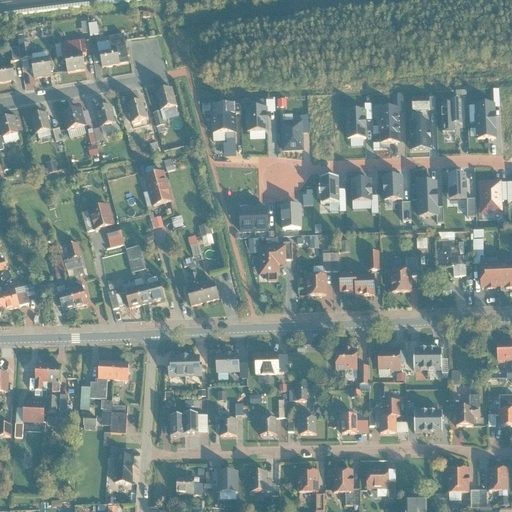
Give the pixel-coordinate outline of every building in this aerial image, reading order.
[(92,38),(101,36),(97,16),(82,19),(84,28),(90,27),(92,38)] [(101,69),(128,65),(124,37),(109,39),(111,53),(99,55),(101,69)] [(67,75),(85,72),(82,56),(87,55),(85,43),(60,47),(62,60),(64,59),(67,75)] [(31,60),(30,46),(19,47),(21,62),(31,60)] [(21,62),(19,47),(10,49),(12,63),(21,62)] [(33,81),(51,78),(48,61),(31,64),(33,81)] [(0,85),(15,83),(12,69),(0,70),(0,85)] [(177,109),(172,91),(155,96),(160,114),(177,109)] [(430,100),(413,101),(414,114),(431,113),(430,100)] [(442,107),(443,134),(457,133),(456,126),(464,126),(463,102),(451,103),(452,107),(442,107)] [(147,121),(143,104),(127,109),(131,125),(147,121)] [(494,123),(493,107),(476,108),(476,124),(494,123)] [(116,127),(111,108),(95,113),(100,130),(101,131),(116,127)] [(236,108),(213,109),(214,136),(237,135),(236,108)] [(268,110),(247,111),(248,134),(250,134),(265,134),(269,133),(268,110)] [(380,111),(381,128),(401,128),(401,111),(380,111)] [(85,129),(81,113),(62,118),(66,134),(68,134),(70,140),(85,136),(83,130),(85,129)] [(368,113),(347,114),(348,141),(369,141),(368,113)] [(51,133),(46,116),(30,120),(34,138),(37,137),(38,142),(51,138),(49,134),(51,133)] [(301,123),(304,123),(304,136),(309,136),(309,118),(301,118),(301,123)] [(19,137),(14,120),(0,123),(0,136),(1,142),(2,141),(4,146),(19,142),(18,137),(19,137)] [(301,123),(283,124),(284,154),(305,153),(304,136),(304,123),(301,123)] [(495,140),(494,123),(476,124),(477,141),(495,140)] [(433,125),(411,126),(412,152),(434,151),(433,125)] [(93,132),(92,127),(86,129),(91,145),(96,144),(93,132)] [(381,128),(381,145),(401,145),(401,128),(381,128)] [(62,142),(59,130),(52,132),(55,144),(62,142)] [(100,130),(93,132),(96,144),(104,142),(101,131),(100,130)] [(237,135),(214,136),(214,144),(228,143),(228,141),(237,141),(237,135)] [(237,159),(237,141),(228,141),(228,143),(228,145),(225,146),(225,159),(237,159)] [(92,156),(101,154),(99,146),(90,148),(92,156)] [(57,162),(49,163),(50,173),(59,172),(57,162)] [(448,174),(448,201),(466,201),(466,199),(465,173),(448,174)] [(168,190),(164,175),(144,180),(148,195),(168,190)] [(404,179),(384,179),(385,203),(405,203),(404,179)] [(340,181),(321,182),(322,205),(341,205),(340,181)] [(372,182),(352,183),(353,204),(373,204),(373,198),(372,182)] [(501,183),(480,183),(481,216),(502,215),(501,183)] [(416,201),(436,201),(435,184),(416,184),(416,201)] [(168,190),(148,195),(152,210),(173,204),(168,190)] [(313,205),(313,191),(306,191),(307,195),(303,195),(304,205),(313,205)] [(475,198),(466,199),(466,201),(466,219),(476,218),(475,198)] [(436,201),(416,201),(417,218),(436,218),(437,217),(436,209),(436,201)] [(412,205),(402,205),(403,223),(413,222),(412,205)] [(115,228),(110,208),(88,213),(93,234),(115,228)] [(302,208),(282,209),(283,232),(303,231),(302,208)] [(256,235),(255,211),(241,212),(242,235),(256,235)] [(269,234),(269,211),(255,211),(256,235),(269,234)] [(163,218),(154,219),(156,229),(165,227),(163,218)] [(175,229),(185,228),(184,218),(174,219),(175,229)] [(201,227),(205,246),(216,244),(212,225),(201,227)] [(124,242),(120,229),(105,233),(109,246),(124,242)] [(482,257),(486,257),(485,231),(474,232),(475,262),(482,262),(482,257)] [(195,257),(203,255),(198,236),(190,238),(195,257)] [(419,240),(419,250),(429,249),(428,239),(419,240)] [(313,250),(321,249),(321,240),(312,241),(313,250)] [(457,242),(435,243),(437,269),(452,268),(452,266),(459,265),(457,242)] [(85,276),(77,245),(67,248),(70,261),(64,263),(69,280),(85,276)] [(281,246),(281,249),(284,249),(284,264),(291,263),(291,245),(281,246)] [(257,250),(258,279),(266,278),(266,286),(277,286),(277,278),(279,278),(278,269),(285,269),(284,264),(284,249),(281,249),(257,250)] [(145,272),(140,250),(126,253),(132,275),(145,272)] [(379,274),(378,255),(367,255),(368,275),(379,274)] [(337,257),(330,258),(330,275),(338,275),(337,257)] [(330,275),(330,258),(322,258),(322,276),(330,275)] [(0,271),(9,269),(7,260),(0,261),(0,271)] [(190,292),(200,289),(195,267),(194,267),(192,260),(182,262),(186,274),(189,274),(192,285),(188,286),(190,292)] [(406,261),(406,272),(410,272),(410,279),(418,279),(418,261),(406,261)] [(511,264),(498,265),(499,291),(504,291),(504,292),(511,292),(511,264)] [(499,291),(498,265),(480,265),(480,292),(485,292),(485,293),(496,293),(496,291),(499,291)] [(392,273),(392,294),(411,294),(410,279),(410,272),(406,272),(392,273)] [(339,296),(354,296),(353,280),(353,276),(338,277),(339,296)] [(325,299),(325,278),(304,279),(304,293),(305,293),(305,300),(325,299)] [(372,298),(371,280),(353,280),(354,296),(354,299),(372,298)] [(87,309),(80,284),(72,286),(74,293),(70,294),(75,312),(87,309)] [(219,304),(215,285),(200,289),(205,307),(219,304)] [(165,303),(160,286),(136,293),(141,309),(165,303)] [(75,312),(70,294),(66,295),(64,288),(57,290),(63,315),(75,312)] [(205,307),(200,289),(190,292),(187,292),(191,310),(205,307)] [(14,293),(2,296),(7,313),(30,307),(26,296),(16,299),(14,293)] [(141,309),(136,293),(125,296),(130,313),(141,309)] [(119,310),(116,297),(109,299),(113,312),(119,310)] [(511,362),(511,342),(496,343),(496,362),(511,362)] [(358,372),(358,350),(338,350),(337,372),(358,372)] [(402,350),(379,350),(379,371),(391,371),(391,373),(403,373),(402,350)] [(427,373),(441,372),(441,351),(427,352),(427,373)] [(414,373),(427,373),(427,352),(413,352),(414,373)] [(217,358),(217,374),(218,374),(219,382),(229,382),(228,374),(239,374),(239,365),(239,357),(233,358),(233,356),(225,357),(225,358),(217,358)] [(256,357),(256,377),(279,376),(279,374),(278,357),(278,356),(256,357)] [(187,359),(188,378),(203,377),(203,358),(187,359)] [(188,378),(187,359),(172,359),(173,378),(188,378)] [(116,380),(117,362),(101,361),(100,384),(93,384),(92,399),(108,400),(110,380),(116,380)] [(130,381),(131,363),(117,362),(116,380),(130,381)] [(51,383),(52,364),(39,363),(37,390),(44,390),(45,382),(51,383)] [(62,392),(63,365),(52,364),(51,383),(55,383),(54,391),(62,392)] [(369,386),(369,367),(361,368),(361,386),(369,386)] [(463,386),(463,372),(454,372),(454,386),(463,386)] [(435,392),(444,391),(443,381),(434,382),(435,392)] [(307,403),(307,391),(296,391),(296,403),(307,403)] [(219,392),(219,414),(228,414),(228,392),(219,392)] [(252,405),(263,404),(263,396),(252,396),(252,405)] [(511,396),(500,397),(500,411),(499,411),(499,415),(500,415),(501,428),(511,427),(511,396)] [(49,397),(48,414),(61,415),(61,418),(68,418),(69,397),(49,397)] [(456,410),(456,429),(473,428),(473,420),(480,420),(479,397),(469,397),(469,409),(456,410)] [(382,416),(382,436),(398,435),(398,417),(401,417),(401,402),(385,402),(385,417),(382,416)] [(25,403),(24,423),(44,424),(45,404),(25,403)] [(322,416),(322,406),(314,407),(315,416),(322,416)] [(112,426),(113,413),(113,412),(104,412),(102,426),(112,426)] [(112,434),(127,435),(129,415),(113,413),(112,426),(112,434)] [(427,414),(413,414),(414,435),(427,435),(427,414)] [(441,414),(427,414),(427,435),(441,435),(441,414)] [(188,415),(188,418),(188,435),(201,435),(201,415),(188,415)] [(298,425),(300,425),(300,436),(318,436),(317,417),(298,417),(298,425)] [(358,417),(343,417),(343,435),(358,435),(358,417)] [(188,418),(174,418),(174,438),(188,438),(188,435),(188,418)] [(237,420),(218,420),(218,427),(221,427),(221,438),(237,438),(237,420)] [(277,420),(258,420),(258,430),(261,430),(261,437),(277,436),(277,420)] [(98,431),(99,422),(86,422),(86,431),(98,431)] [(0,438),(12,439),(12,425),(0,424),(0,438)] [(25,425),(17,425),(17,439),(24,439),(25,425)] [(117,457),(115,485),(132,485),(134,458),(117,457)] [(511,492),(510,469),(489,470),(490,493),(511,492)] [(390,470),(368,470),(368,491),(390,491),(390,482),(390,470)] [(470,495),(470,470),(448,470),(449,495),(470,495)] [(319,471),(298,472),(299,494),(316,493),(319,493),(319,471)] [(354,471),(333,471),(333,494),(347,494),(355,494),(355,491),(354,471)] [(219,473),(218,495),(238,495),(238,474),(219,473)] [(269,473),(250,473),(251,494),(267,494),(273,493),(273,487),(273,481),(269,481),(269,473)] [(195,480),(178,479),(177,496),(204,498),(205,485),(195,485),(195,480)] [(273,493),(267,494),(267,505),(279,505),(279,487),(273,487),(273,493)] [(361,491),(355,491),(355,494),(347,494),(347,507),(361,507),(361,491)] [(319,493),(316,493),(315,511),(325,511),(325,494),(319,494),(319,493)] [(480,493),(472,493),(472,511),(481,511),(480,493)] [(449,504),(448,495),(437,496),(437,505),(449,504)] [(410,511),(430,511),(431,502),(410,503),(410,511)]
